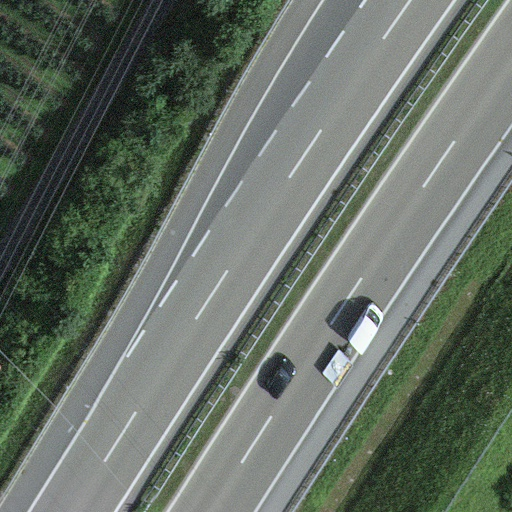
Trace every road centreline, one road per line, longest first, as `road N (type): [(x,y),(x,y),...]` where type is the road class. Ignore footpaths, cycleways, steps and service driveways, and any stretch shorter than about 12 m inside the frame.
road 1 (motorway): [(408,0),(71,511)]
road 2 (motorway): [(215,511),(511,63)]
